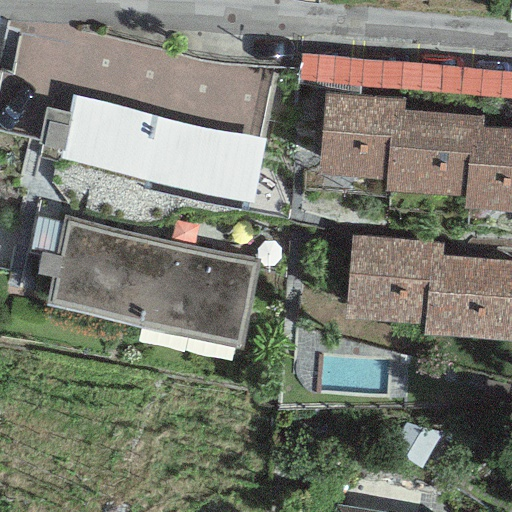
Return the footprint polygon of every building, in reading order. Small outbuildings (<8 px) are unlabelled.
[(265,131),(72,86),(68,104),(46,99),(38,131),(61,137),(59,146),(251,191),(265,131)] [(405,95),(323,89),(318,168),(384,173),(390,104),(405,105),(405,95)] [(405,105),(390,104),(384,173),(383,182),(464,188),(470,122),(482,123),(483,111),(405,105)] [(511,124),(482,123),(470,122),(464,188),(463,200),(511,203),(511,124)] [(257,256),(65,212),(46,294),(238,338),(257,256)] [(443,241),(350,233),(343,310),(424,317),(430,250),(442,251),(443,241)] [(511,257),(442,251),(430,250),(424,317),(423,327),(511,334),(511,257)] [(396,511),(335,501),(332,511),(396,511)]
